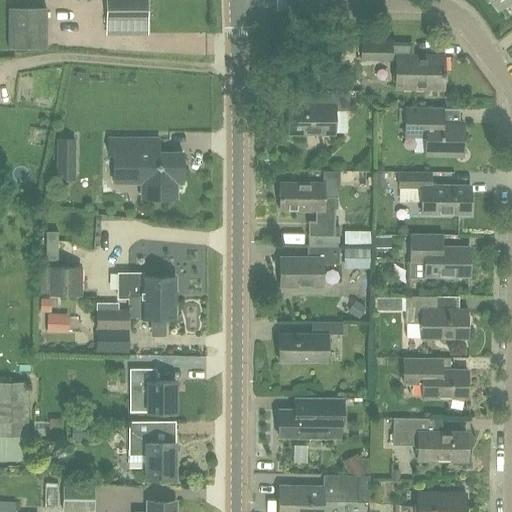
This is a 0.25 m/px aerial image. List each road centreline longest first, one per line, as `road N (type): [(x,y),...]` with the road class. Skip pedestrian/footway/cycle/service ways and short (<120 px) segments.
road 1 (tertiary): [(234,511),(239,1)]
road 2 (residential): [(511,88),(459,17),(438,6),(239,1)]
